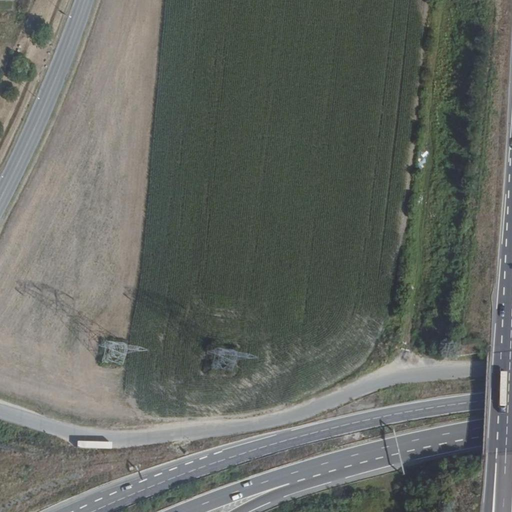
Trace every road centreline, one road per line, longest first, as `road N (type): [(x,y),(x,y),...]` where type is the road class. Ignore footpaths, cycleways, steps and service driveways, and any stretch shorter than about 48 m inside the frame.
road 1 (unclassified): [(511,366),(391,375),(288,417),(177,434),(79,435),(0,409)]
road 2 (trunk): [(511,398),(339,425),(193,467)]
road 3 (secondary): [(0,199),(84,0)]
road 4 (motorway): [(511,264),(499,465)]
road 5 (trunk): [(176,511),(350,457)]
road 6 (trunk): [(350,457),(511,429)]
road 7 (trunk): [(193,467),(63,511)]
road 8 (motorway): [(239,511),(350,457)]
